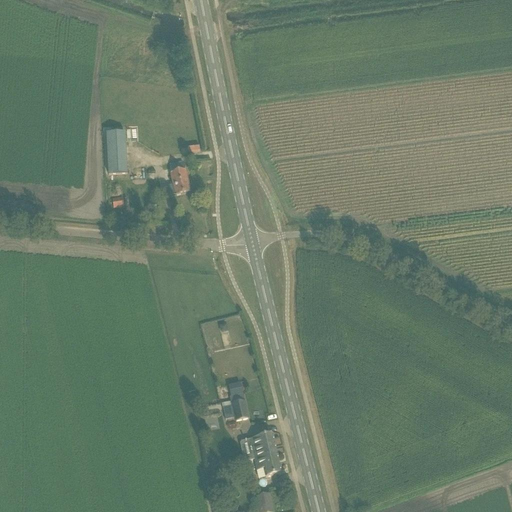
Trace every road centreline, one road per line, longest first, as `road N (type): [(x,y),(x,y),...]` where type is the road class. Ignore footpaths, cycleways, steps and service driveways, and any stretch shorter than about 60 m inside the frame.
road 1 (unclassified): [(250,240),(304,233),(357,242),(511,327)]
road 2 (primary): [(318,511),(250,240)]
road 3 (unclassified): [(250,240),(221,245),(0,222)]
road 4 (primary): [(250,240),(201,0)]
